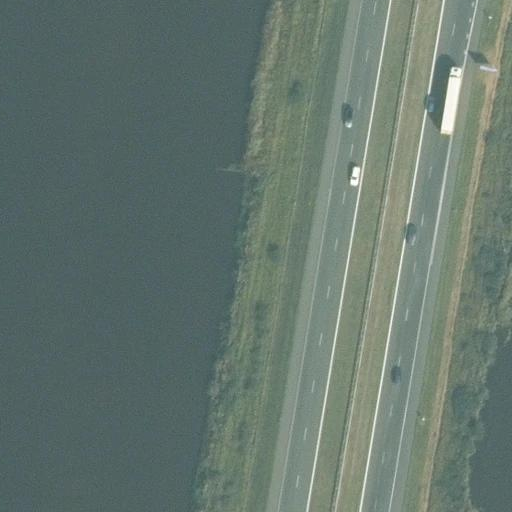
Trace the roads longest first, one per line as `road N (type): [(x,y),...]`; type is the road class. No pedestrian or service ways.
road 1 (motorway): [(376,0),(293,511)]
road 2 (motorway): [(383,511),(459,0)]
